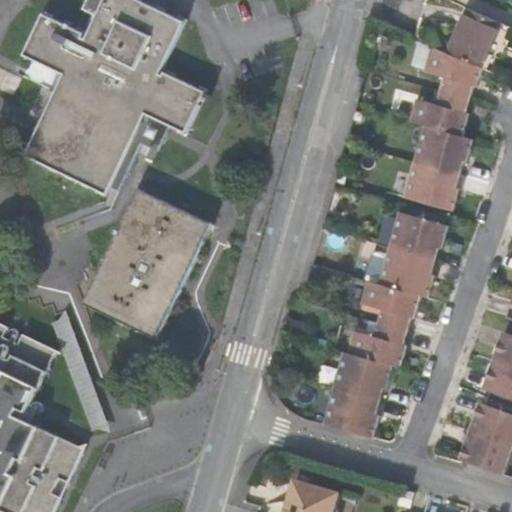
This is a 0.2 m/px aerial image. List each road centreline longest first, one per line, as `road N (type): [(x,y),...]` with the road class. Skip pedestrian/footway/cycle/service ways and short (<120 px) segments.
road 1 (residential): [(228,418),(348,0)]
road 2 (residential): [(511,182),(411,467)]
road 3 (residential): [(228,418),(411,467)]
